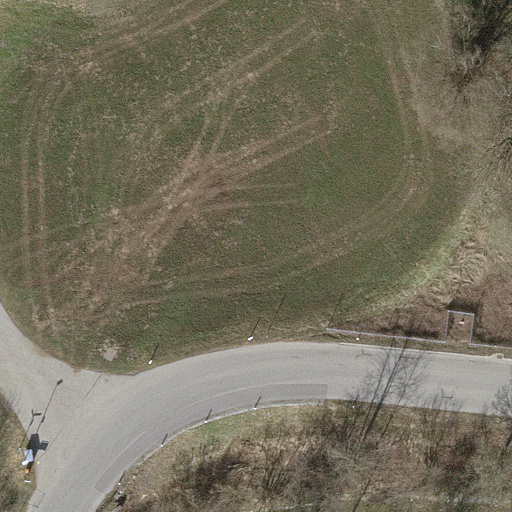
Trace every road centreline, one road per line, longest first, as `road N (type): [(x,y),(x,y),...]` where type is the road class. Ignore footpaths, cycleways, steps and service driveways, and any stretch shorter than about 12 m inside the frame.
road 1 (tertiary): [(103,453),(140,417),(184,396),(275,379),(511,403)]
road 2 (residential): [(0,357),(103,453)]
